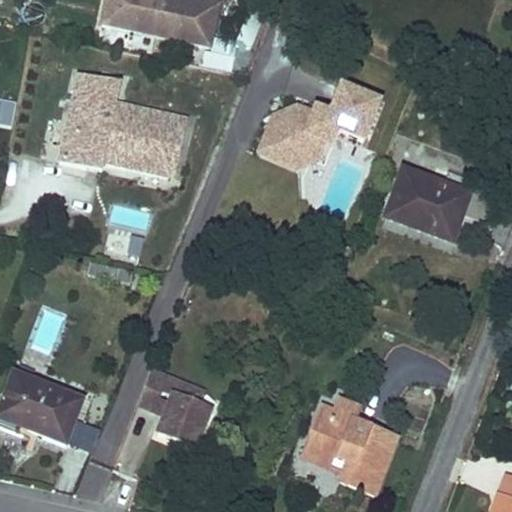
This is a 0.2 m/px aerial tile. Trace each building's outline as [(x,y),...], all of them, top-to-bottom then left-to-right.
[(209,49),(217,8),(177,0),(105,0),(101,27),(209,49)] [(245,76),(249,52),(211,45),(207,69),(245,76)] [(58,163),(85,170),(87,160),(103,164),(175,179),(187,122),(167,117),(163,133),(110,121),(114,105),(118,86),(77,77),(58,163)] [(301,171),(313,141),(327,135),(335,139),(337,135),(364,145),(379,107),(341,90),(330,116),(315,111),(313,116),(307,129),(292,122),(278,117),(263,155),(301,171)] [(167,117),(114,105),(110,121),(163,133),(167,117)] [(307,129),(313,116),(297,109),(292,122),(307,129)] [(301,171),(263,155),(278,117),(273,119),(257,157),(295,173),(301,171)] [(332,149),(335,139),(327,135),(313,141),(332,149)] [(318,163),(325,146),(313,141),(301,171),(318,163)] [(87,160),(85,170),(101,173),(103,164),(87,160)] [(383,219),(452,244),(469,197),(468,196),(440,186),(401,170),(383,219)] [(445,173),(440,186),(468,196),(473,183),(445,173)] [(146,230),(150,215),(116,206),(112,221),(146,230)] [(110,232),(103,253),(123,260),(130,239),(110,232)] [(86,276),(113,283),(116,270),(90,264),(86,276)] [(133,275),(116,270),(113,283),(130,287),(133,275)] [(18,365),(13,378),(30,385),(35,372),(18,365)] [(201,397),(150,376),(137,408),(162,418),(154,437),(192,452),(207,415),(196,411),(201,397)] [(81,404),(30,385),(13,378),(11,377),(0,403),(0,430),(24,440),(27,434),(64,448),(81,404)] [(338,485),(373,499),(395,442),(354,425),(359,412),(338,404),(334,413),(332,417),(328,428),(316,423),(307,444),(313,446),(306,464),(325,472),(330,459),(346,466),(338,485)] [(320,412),(316,423),(328,428),(332,417),(320,412)] [(92,457),(98,432),(80,428),(73,452),(92,457)] [(313,446),(307,444),(299,462),(306,464),(313,446)] [(511,511),(511,480),(507,478),(492,511),(511,511)]
